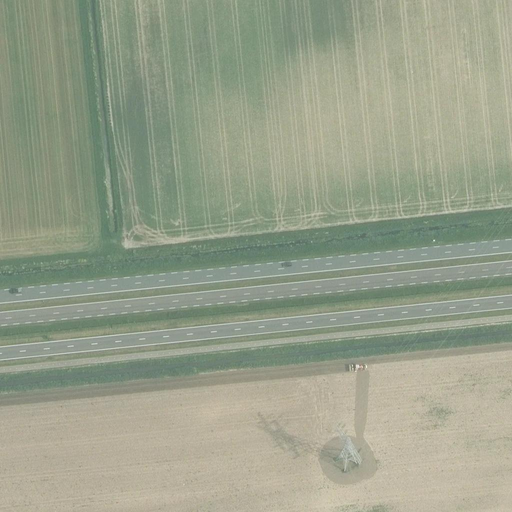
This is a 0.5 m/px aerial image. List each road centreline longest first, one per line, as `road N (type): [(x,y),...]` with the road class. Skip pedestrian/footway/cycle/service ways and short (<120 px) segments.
road 1 (primary): [(0,318),(511,267)]
road 2 (primary): [(511,245),(0,296)]
